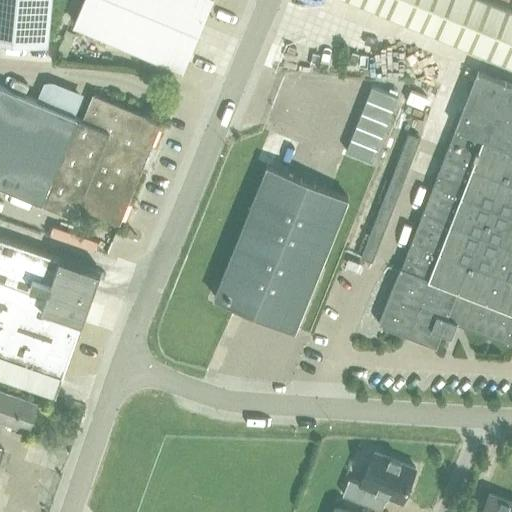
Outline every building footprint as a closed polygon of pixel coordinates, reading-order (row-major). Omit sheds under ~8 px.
[(0,0),(0,39),(48,44),(52,0),(0,0)] [(182,68),(211,0),(83,0),(74,22),(182,68)] [(511,61),(511,8),(490,0),(355,0),(429,30),(511,61)] [(67,28),(56,54),(66,58),(76,32),(67,28)] [(76,38),(74,44),(85,49),(87,43),(76,38)] [(511,81),(478,68),(378,322),(435,344),(441,331),(451,335),(457,320),(511,341),(511,81)] [(46,79),(37,100),(40,101),(74,115),(84,91),(55,78),(46,79)] [(120,223),(161,122),(93,93),(83,119),(76,117),(76,116),(74,115),(40,101),(37,100),(0,84),(0,184),(41,202),(41,201),(75,215),(79,206),(120,223)] [(372,85),(367,98),(393,109),(398,96),(372,85)] [(367,98),(362,111),(388,122),(393,109),(367,98)] [(362,111),(357,124),(383,135),(388,122),(362,111)] [(357,124),(352,137),(378,148),(383,135),(357,124)] [(406,171),(419,138),(408,134),(396,167),(406,171)] [(352,137),(346,150),(372,161),(378,148),(352,137)] [(293,329),(348,197),(267,164),(213,296),(293,329)] [(386,222),(391,210),(381,205),(376,218),(386,222)] [(0,374),(54,393),(97,271),(0,236),(0,374)] [(0,419),(27,429),(36,401),(0,388),(0,419)] [(348,478),(342,494),(379,509),(385,495),(399,501),(414,465),(373,448),(359,482),(348,478)] [(511,511),(511,501),(489,492),(481,511),(511,511)]
